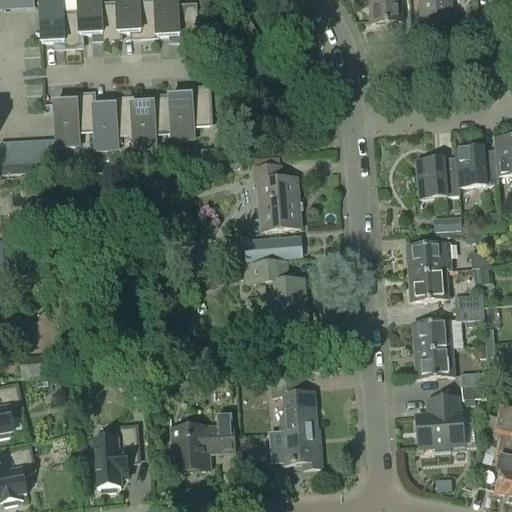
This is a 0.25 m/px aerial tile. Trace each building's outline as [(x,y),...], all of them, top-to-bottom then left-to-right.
[(33,0),(0,0),(0,13),(34,11),(33,0)] [(61,3),(39,4),(41,48),(62,47),(63,53),(81,52),(77,0),(76,0),(78,16),(62,17),(61,3)] [(99,0),(77,0),(81,52),(80,40),(100,39),(101,45),(119,44),(116,0),(115,0),(116,8),(100,9),(99,0)] [(137,0),(116,0),(119,44),(119,38),(127,37),(139,36),(139,42),(157,41),(154,0),(153,0),(154,6),(138,7),(137,0)] [(176,0),(154,0),(157,41),(177,40),(178,46),(196,45),(194,10),(177,11),(176,0)] [(398,0),(368,0),(370,27),(400,25),(398,0)] [(448,0),(418,0),(421,23),(450,21),(448,0)] [(262,47),(250,27),(241,32),(253,52),(262,47)] [(190,100),(169,101),(172,145),(193,144),(193,129),(210,129),(208,93),(189,94),(190,100)] [(75,106),(53,108),(56,151),(78,150),(78,136),(93,135),(95,155),(92,99),(74,100),(75,106)] [(93,99),(92,99),(95,155),(117,154),(116,140),(132,139),(133,153),(134,153),(131,103),(113,104),(113,110),(93,111),(93,99)] [(131,103),(134,153),(155,152),(155,137),(170,137),(171,145),(172,145),(169,101),(151,102),(152,108),(132,109),(131,103)] [(511,140),(493,142),(495,159),(497,188),(511,187),(511,140)] [(482,152),(454,154),(455,162),(457,192),(458,192),(497,188),(495,159),(483,160),(482,152)] [(215,164),(214,154),(202,155),(203,165),(215,164)] [(455,162),(415,165),(418,203),(458,200),(458,192),(457,192),(455,162)] [(57,165),(0,167),(0,178),(0,179),(57,176),(57,165)] [(279,171),(254,173),(255,187),(257,187),(261,236),(299,233),(296,182),(281,184),(279,171)] [(458,221),(431,223),(431,236),(459,235),(458,221)] [(476,236),(466,237),(466,245),(469,248),(477,247),(476,236)] [(298,260),(296,242),(244,246),(246,264),(298,260)] [(13,247),(0,248),(0,288),(18,286),(13,247)] [(444,247),(405,250),(408,278),(446,275),(444,247)] [(478,257),(470,258),(471,273),(479,272),(478,257)] [(486,257),(478,257),(479,272),(487,272),(486,257)] [(287,266),(243,269),(245,290),(266,289),(270,347),(290,345),(291,360),(307,359),(306,344),(308,344),(304,283),(288,285),(287,266)] [(487,272),(479,272),(480,288),(488,288),(487,272)] [(446,275),(408,278),(410,306),(448,303),(446,275)] [(481,299),(453,301),(454,314),(482,312),(481,299)] [(482,312),(454,314),(455,326),(483,324),(482,312)] [(449,325),(411,328),(414,356),(451,353),(449,325)] [(0,337),(8,337),(7,328),(0,328),(0,337)] [(492,334),(484,334),(485,350),(493,350),(492,334)] [(493,350),(485,350),(486,366),(494,366),(493,350)] [(451,353),(414,356),(416,384),(454,381),(451,353)] [(54,368),(15,371),(16,382),(55,379),(54,368)] [(136,377),(114,378),(114,391),(122,391),(123,402),(137,401),(136,377)] [(487,377),(460,379),(461,392),(485,390),(488,390),(487,384),(487,377)] [(299,382),(272,384),(273,402),(284,402),(287,437),(281,438),(284,469),(302,468),(303,474),(321,472),(320,449),(317,449),(312,398),(301,399),(299,382)] [(0,442),(9,441),(8,437),(13,436),(10,419),(21,412),(16,390),(0,392),(0,442)] [(485,390),(461,392),(461,405),(486,403),(485,390)] [(428,419),(416,420),(418,453),(434,452),(434,457),(449,455),(449,451),(463,450),(460,417),(458,417),(457,403),(427,405),(428,419)] [(485,434),(481,447),(497,451),(494,463),(500,464),(497,477),(499,478),(494,499),(511,503),(511,413),(500,411),(494,436),(485,434)] [(207,431),(170,433),(173,477),(210,474),(208,454),(218,453),(219,458),(234,458),(232,430),(217,431),(217,432),(207,433),(207,431)] [(93,452),(90,452),(91,465),(94,465),(96,494),(101,493),(102,497),(115,496),(115,493),(120,492),(119,483),(127,482),(126,462),(139,461),(137,431),(114,433),(110,446),(93,447),(93,452)] [(0,508),(3,508),(4,511),(17,509),(16,505),(22,504),(21,500),(26,499),(22,482),(33,475),(29,452),(0,457),(0,458),(3,471),(0,471),(0,508)]
